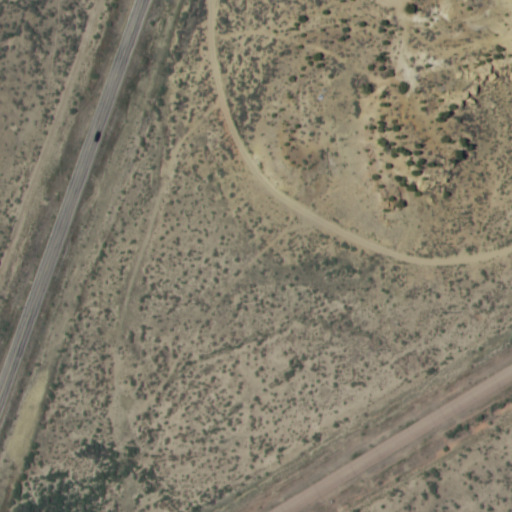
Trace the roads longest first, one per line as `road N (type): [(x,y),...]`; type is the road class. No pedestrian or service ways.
road 1 (residential): [(212,0),(210,57),(247,165),(317,223),(413,260),(511,253)]
road 2 (tertiary): [(0,395),(144,0)]
road 3 (residential): [(285,511),(511,377)]
